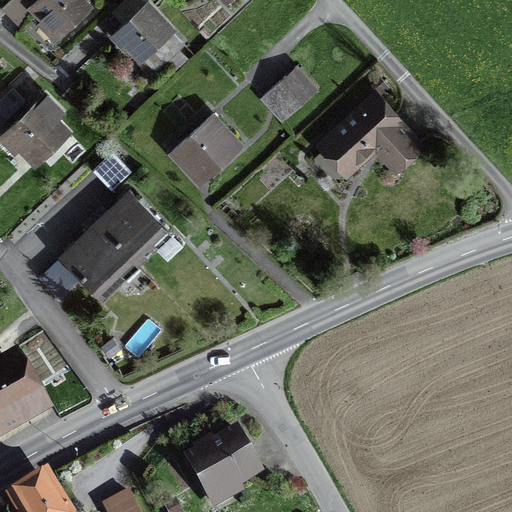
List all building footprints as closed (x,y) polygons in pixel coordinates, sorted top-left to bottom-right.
[(0,10),(17,28),(30,15),(53,39),(87,8),(80,0),(31,0),(27,4),(23,0),(7,0),(0,7),(0,10)] [(131,64),(169,30),(142,1),(105,35),(131,64)] [(278,119),(310,89),(290,68),(258,98),(278,119)] [(14,89),(0,100),(0,119),(24,101),(14,89)] [(390,172),(419,144),(368,89),(310,143),(341,176),(370,150),(390,172)] [(33,166),(71,130),(59,118),(65,112),(48,94),(43,99),(40,95),(0,133),(0,139),(13,154),(18,150),(33,166)] [(194,186),(238,147),(208,113),(164,153),(194,186)] [(166,227),(130,189),(97,221),(138,264),(157,245),(152,239),(166,227)] [(138,264),(97,221),(61,255),(102,298),(125,276),(119,271),(132,258),(137,264),(138,264)] [(0,425),(38,404),(14,363),(0,370),(0,425)] [(256,475),(230,427),(179,455),(208,509),(238,492),(235,486),(256,475)] [(67,511),(45,478),(16,497),(26,511),(67,511)]
